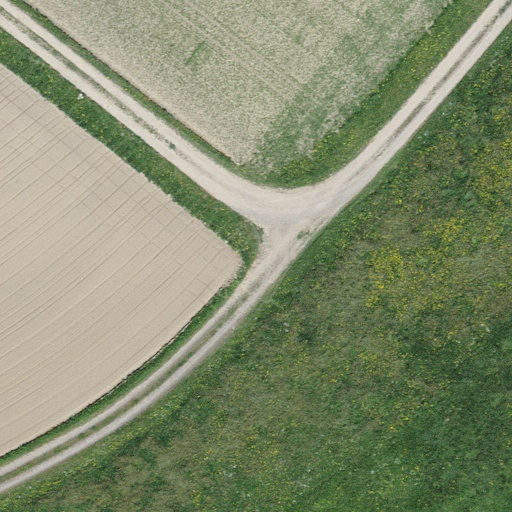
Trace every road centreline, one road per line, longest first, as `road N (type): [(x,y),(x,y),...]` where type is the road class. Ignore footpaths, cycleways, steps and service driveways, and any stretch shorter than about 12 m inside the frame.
road 1 (track): [(474,0),(306,196),(51,0)]
road 2 (track): [(306,196),(209,335),(0,459)]
